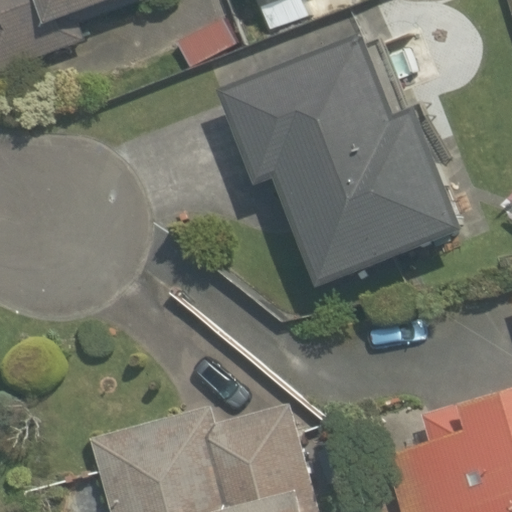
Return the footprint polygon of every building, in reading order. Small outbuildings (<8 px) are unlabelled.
[(184,0),(0,0),(0,72),(186,4),(184,0)] [(261,0),(267,17),(317,0),(261,0)] [(341,298),(489,242),(443,122),(416,133),(384,48),(243,102),(280,201),(301,193),(341,298)] [(335,511),(307,391),(93,442),(109,511),(335,511)] [(511,511),(511,399),(392,437),(414,511),(511,511)]
